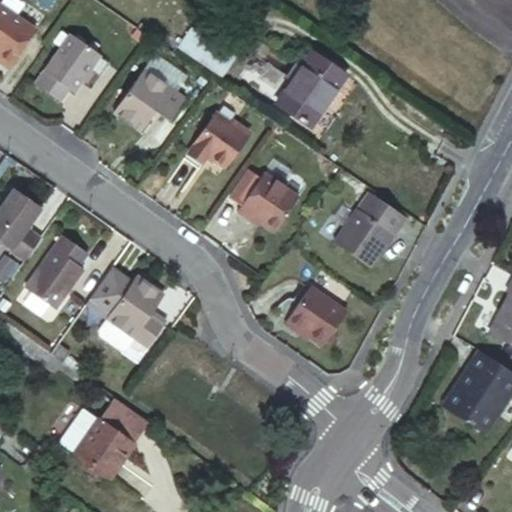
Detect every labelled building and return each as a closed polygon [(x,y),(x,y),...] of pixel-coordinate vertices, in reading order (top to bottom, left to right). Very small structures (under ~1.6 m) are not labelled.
[(0,63),(10,71),(37,31),(0,5),(0,63)] [(221,71),(232,52),(190,26),(178,45),(221,71)] [(100,55),(70,34),(34,85),(59,102),(67,90),(73,94),(100,55)] [(311,126),(345,75),(311,52),(277,102),(311,126)] [(143,70),(113,113),(139,131),(153,112),(167,122),(183,99),(143,70)] [(230,123),(215,113),(189,154),(203,164),(209,155),(226,167),(249,132),(232,120),(230,123)] [(298,196),(263,172),(237,210),(250,219),(252,216),(274,231),(298,196)] [(0,237),(25,256),(41,233),(27,222),(42,202),(14,183),(0,202),(0,237)] [(368,192),(357,209),(395,234),(406,219),(368,192)] [(395,234),(357,209),(333,243),(368,267),(383,246),(385,248),(395,234)] [(23,286),(54,307),(82,266),(78,262),(86,250),(61,233),(23,286)] [(4,250),(0,255),(0,279),(15,258),(4,250)] [(112,259),(87,295),(107,309),(132,274),(112,259)] [(105,313),(146,344),(162,321),(148,311),(164,289),(136,269),(132,274),(107,309),(105,313)] [(498,288),(474,331),(511,352),(511,280),(499,273),(493,285),(498,288)] [(345,311),(309,285),(285,319),(309,336),(321,345),(345,311)] [(146,344),(105,313),(96,326),(96,330),(119,347),(124,346),(127,342),(138,350),(142,349),(146,344)] [(285,319),(283,323),(307,340),(309,336),(285,319)] [(456,369),(432,410),(472,432),(505,375),(461,350),(451,367),(456,369)] [(117,428),(136,442),(149,424),(115,400),(105,413),(120,424),(117,428)] [(105,413),(102,418),(77,453),(113,477),(138,443),(136,442),(117,428),(120,424),(105,413)]
